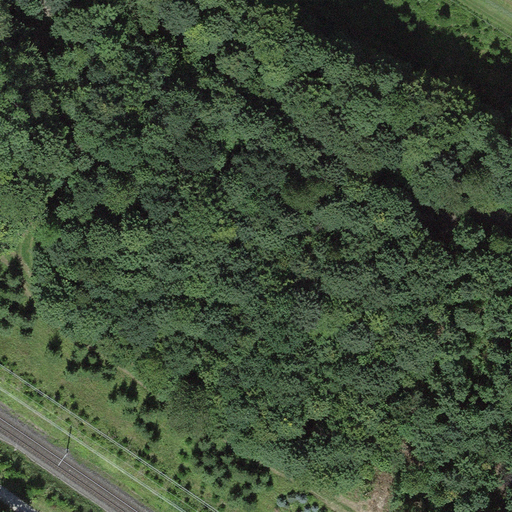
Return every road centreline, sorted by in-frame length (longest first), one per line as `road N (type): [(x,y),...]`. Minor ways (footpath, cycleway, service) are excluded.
road 1 (track): [(511,222),(381,176),(311,137),(146,0)]
road 2 (track): [(0,235),(21,221),(35,190),(41,0)]
